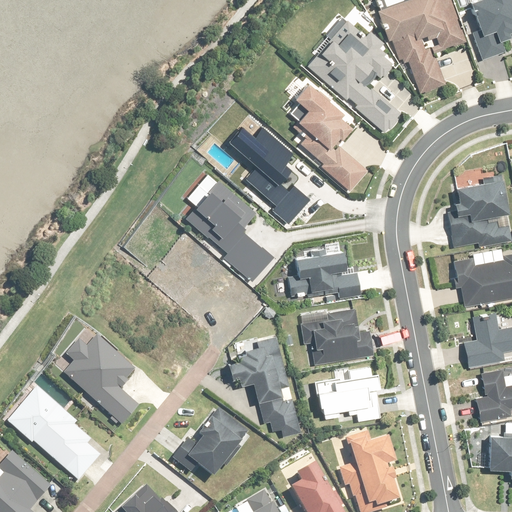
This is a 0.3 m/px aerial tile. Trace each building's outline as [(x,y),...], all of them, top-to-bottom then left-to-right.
[(374,0),(378,8),(374,9),(386,43),(393,41),(399,59),(403,57),(406,63),(410,62),(420,92),(447,82),(437,53),(433,54),(430,46),(424,48),(420,37),(426,35),(428,42),(437,39),(442,51),(467,42),(452,0),(409,0),(398,4),(396,0),(374,0)] [(511,0),(470,0),(483,33),(475,36),(484,58),(506,50),(503,41),(511,37),(511,0)] [(330,35),(306,63),(384,129),(400,111),(366,82),(375,72),(381,76),(392,63),(382,54),(385,52),(377,45),(381,40),(369,29),(366,33),(341,13),(326,31),(330,35)] [(292,144),(346,187),(361,169),(332,146),(352,121),(305,83),(292,100),(300,107),(288,121),(302,132),(292,144)] [(251,167),(241,179),(270,204),(265,209),(285,226),(307,201),(281,179),(288,172),(281,165),(291,153),(260,126),(254,133),(240,121),(222,142),(251,167)] [(183,219),(252,278),(271,255),(242,231),(245,228),(243,225),(255,211),(207,170),(186,195),(196,203),(183,219)] [(510,212),(502,172),(493,174),(494,180),(459,187),(462,201),(455,202),(457,214),(470,212),(471,220),(510,212)] [(453,234),(456,246),(478,242),(479,246),(511,240),(511,233),(510,224),(498,226),(497,221),(486,222),(485,219),(465,223),(464,217),(448,219),(451,235),(453,234)] [(501,247),(473,252),(474,258),(453,262),(455,270),(449,271),(452,289),(462,287),(465,306),(511,297),(511,252),(503,254),(501,247)] [(348,268),(348,267),(345,250),(326,253),(325,248),(310,250),(312,258),(296,260),(293,261),(295,274),(287,275),(291,296),(292,295),(324,290),(324,294),(340,291),(340,297),(361,293),(357,271),(342,274),(341,270),(348,268)] [(309,365),(374,354),(370,330),(359,332),(355,307),(328,312),(328,309),(302,314),(303,323),(301,323),(309,365)] [(474,317),(474,319),(465,321),(469,337),(477,335),(478,339),(467,341),(465,341),(470,369),(508,362),(506,350),(511,348),(511,326),(499,329),(496,313),(474,317)] [(75,360),(64,372),(124,423),(139,405),(119,388),(135,368),(95,334),(86,345),(79,338),(66,353),(75,360)] [(289,385),(276,335),(258,340),(259,345),(245,349),(246,353),(239,355),(241,361),(230,364),(233,379),(239,377),(242,385),(254,382),(259,400),(283,394),(281,387),(289,385)] [(371,375),(371,369),(349,372),(350,378),(336,381),(336,380),(318,382),(323,415),(350,411),(351,415),(358,414),(359,421),(372,419),(380,418),(376,387),(378,387),(376,374),(371,375)] [(511,384),(506,386),(503,370),(480,374),(485,395),(476,397),(481,421),(511,414),(511,409),(511,408),(511,384)] [(37,384),(5,418),(32,442),(34,441),(78,481),(98,459),(83,445),(91,437),(75,423),(77,420),(37,384)] [(283,397),(259,403),(264,422),(269,421),(272,432),(282,429),(284,437),(302,432),(293,398),(283,400),(283,397)] [(214,477),(248,431),(217,408),(197,435),(202,439),(197,446),(187,439),(173,458),(192,472),(198,464),(214,477)] [(370,441),(367,431),(347,437),(356,462),(338,468),(347,499),(353,497),(357,511),(373,511),(404,502),(391,464),(396,463),(388,436),(370,441)] [(505,434),(491,434),(491,468),(510,469),(510,476),(511,475),(511,431),(505,431),(505,434)] [(0,511),(34,511),(30,508),(51,485),(13,452),(0,465),(0,467),(6,473),(1,478),(0,479),(0,511)] [(333,493),(316,463),(297,475),(301,482),(290,488),(303,511),(344,511),(341,506),(343,505),(336,491),(333,493)] [(148,485),(121,507),(125,511),(177,511),(167,499),(163,503),(148,485)] [(249,502),(237,509),(238,511),(279,511),(275,503),(272,505),(264,490),(248,499),(249,502)]
